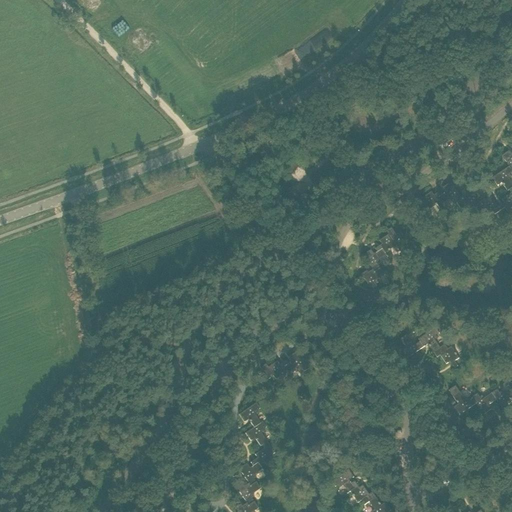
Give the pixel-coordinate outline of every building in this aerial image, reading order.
[(501,156),(509,167),(511,171),(511,153),(511,154),(509,151),(501,156)] [(507,192),(509,191),(511,189),(511,184),(507,177),(511,174),(511,171),(509,167),(492,178),(498,188),(503,185),(507,192)] [(452,202),(454,201),(460,197),(451,183),(443,188),(446,192),(443,194),(437,198),(441,203),(442,205),(450,200),(452,202)] [(471,208),(473,206),(479,203),(470,188),(464,192),(465,194),(460,197),(454,201),(461,211),(469,205),(471,208)] [(504,203),(498,207),(501,211),(505,209),(507,213),(511,209),(511,189),(509,191),(511,194),(502,200),(504,203)] [(429,210),(441,203),(437,198),(443,194),(441,191),(434,196),(431,192),(422,198),(420,195),(415,198),(423,210),(427,207),(429,210)] [(479,203),(473,206),(480,216),(491,209),(497,219),(503,215),(501,211),(498,207),(489,194),(483,198),(484,200),(479,203)] [(375,249),(376,251),(382,248),(386,254),(401,244),(392,229),(377,238),(382,245),(375,249)] [(368,262),(373,270),(374,272),(380,268),(376,263),(387,256),(386,254),(382,248),(376,251),(373,253),(371,251),(363,256),(368,262)] [(361,275),(370,290),(372,292),(378,288),(375,282),(385,276),(380,268),(374,272),(373,270),(368,273),(367,271),(361,275)] [(372,292),(370,290),(366,293),(365,291),(359,295),(371,313),(377,309),(372,302),(383,295),(378,288),(372,292)] [(428,344),(433,352),(440,348),(433,338),(439,334),(435,328),(418,340),(419,342),(423,348),(428,344)] [(406,359),(423,348),(419,342),(413,346),(406,336),(400,340),(405,348),(401,351),(406,359)] [(440,348),(433,352),(437,359),(440,357),(446,365),(449,363),(451,366),(454,369),(460,364),(455,356),(456,355),(450,347),(447,349),(444,345),(440,348)] [(287,360),(285,361),(287,364),(283,367),(286,372),(288,374),(296,368),(300,373),(307,368),(296,352),(289,357),(292,361),(289,363),(287,360)] [(287,364),(285,361),(280,365),(278,362),(268,368),(266,364),(260,368),(268,380),(273,376),(275,380),(286,372),(283,367),(287,364)] [(449,391),(453,396),(459,392),(456,386),(449,391)] [(509,407),(508,405),(506,403),(511,398),(511,389),(501,396),(497,390),(491,393),(496,400),(503,411),(509,407)] [(459,416),(476,404),(472,398),(466,402),(459,392),(453,396),(458,405),(454,408),(459,416)] [(488,406),(496,400),(491,393),(481,400),(477,394),(472,398),(476,404),(483,415),(491,410),(488,406)] [(247,420),(253,428),(260,424),(259,423),(253,414),(260,409),(256,403),(238,415),(243,423),(247,420)] [(266,442),(259,432),(266,428),(262,422),(259,423),(260,424),(253,428),(244,434),(249,441),(254,439),(259,447),(261,445),(266,442)] [(250,463),(252,466),(258,462),(261,467),(272,460),(270,457),(274,454),(266,442),(261,445),(263,449),(254,455),(256,458),(250,463)] [(248,483),(243,487),(245,489),(255,483),(251,477),(263,469),(261,467),(258,462),(252,466),(249,468),(246,464),(238,469),(248,483)] [(348,493),(350,492),(355,488),(352,484),(350,480),(354,478),(349,470),(331,482),(335,487),(341,483),(348,493)] [(364,506),(369,502),(376,498),(372,492),(369,495),(363,486),(359,488),(355,482),(352,484),(355,488),(350,492),(357,503),(361,501),(364,506)] [(236,489),(246,503),(248,506),(254,501),(250,496),(260,490),(255,483),(245,489),(243,487),(242,485),(236,489)] [(375,511),(388,511),(391,511),(386,503),(381,506),(376,498),(369,502),(375,511)] [(234,508),(236,511),(253,511),(259,508),(254,501),(248,506),(246,503),(241,506),(240,505),(234,508)]
